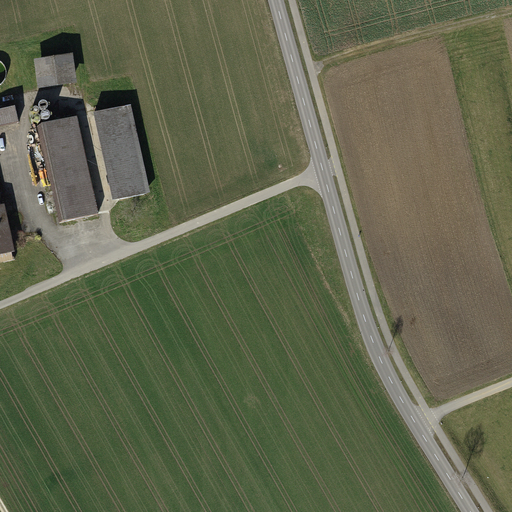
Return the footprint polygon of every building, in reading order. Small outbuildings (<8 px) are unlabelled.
[(41,60),(44,87),(72,84),(68,57),(41,60)] [(0,126),(19,123),(14,103),(0,106),(0,126)] [(126,107),(94,114),(113,201),(145,194),(126,107)] [(77,117),(37,126),(49,180),(51,180),(60,223),(98,215),(77,117)] [(3,206),(0,206),(0,254),(2,254),(4,262),(15,259),(7,222),(9,222),(7,216),(5,216),(3,206)]
